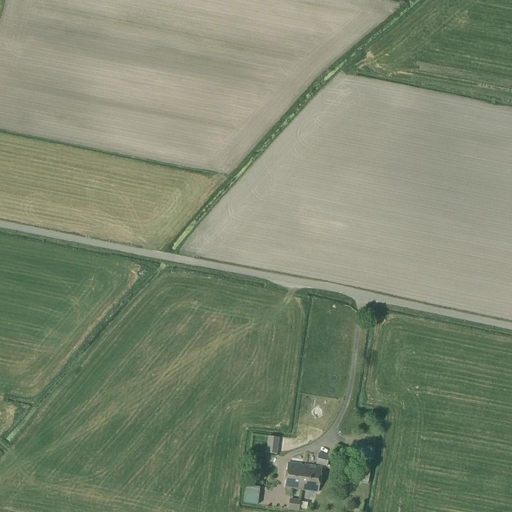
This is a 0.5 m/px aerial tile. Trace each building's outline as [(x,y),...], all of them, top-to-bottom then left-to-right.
[(277,455),(279,440),(267,439),(266,453),(277,455)] [(374,449),(359,446),(358,458),(362,459),(372,461),(374,449)] [(318,454),(316,464),(327,467),(328,456),(318,454)] [(360,483),(367,484),(372,461),(362,459),(358,483),(360,483)] [(287,464),(284,488),(301,490),(304,467),(287,464)] [(318,493),(321,469),(304,467),(301,490),(318,493)] [(258,505),(260,488),(245,485),(242,503),(258,505)] [(298,511),(300,500),(289,499),(288,510),(297,511),(298,511)]
